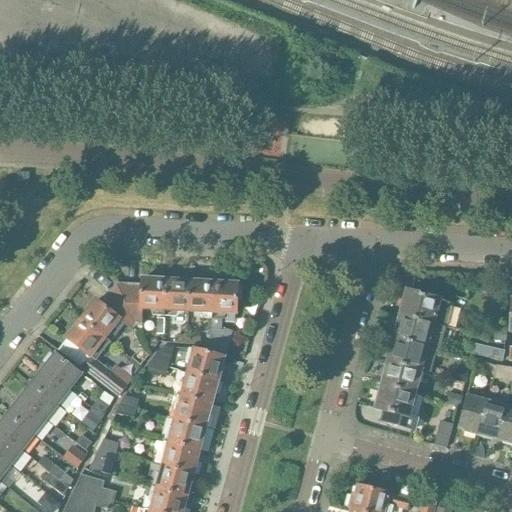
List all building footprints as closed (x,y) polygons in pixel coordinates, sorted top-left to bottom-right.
[(165,311),(167,281),(156,281),(156,280),(146,279),(146,280),(143,280),(142,288),(118,287),(135,326),(141,326),(141,310),(165,311)] [(165,311),(189,313),(190,283),(188,283),(188,282),(178,281),(178,282),(167,281),(165,311)] [(190,283),(189,313),(203,314),(203,319),(212,320),(214,284),(204,283),(204,282),(193,282),(193,283),(190,283)] [(212,320),(211,328),(210,337),(207,349),(226,354),(231,333),(222,331),(223,315),(237,315),(237,301),(241,301),(241,289),(238,288),(239,286),(235,285),(235,284),(225,284),(225,285),(214,284),(212,320)] [(400,316),(434,325),(446,329),(453,304),(442,301),(444,293),(443,291),(429,288),(419,285),(416,286),(414,294),(406,292),(406,294),(408,295),(405,308),(402,308),(400,316)] [(82,322),(106,341),(121,322),(132,330),(135,326),(118,287),(103,307),(97,302),(95,305),(94,305),(88,313),(88,314),(82,322)] [(394,340),(427,349),(440,352),(446,329),(434,325),(400,316),(400,317),(402,318),(399,332),(396,331),(394,340)] [(157,319),(156,335),(163,336),(164,320),(157,319)] [(112,345),(106,341),(82,322),(76,330),(75,330),(69,338),(70,338),(68,341),(88,357),(80,368),(93,378),(118,397),(127,386),(135,375),(118,362),(110,373),(92,359),(101,348),(106,352),(112,345)] [(506,342),(506,333),(493,332),(492,341),(506,342)] [(200,337),(184,337),(184,345),(199,346),(200,337)] [(388,362),(421,371),(431,374),(437,352),(439,352),(440,352),(427,349),(394,340),(394,341),(396,341),(393,354),(390,354),(388,362)] [(494,344),(493,360),(503,361),(505,345),(494,344)] [(193,351),(187,375),(219,383),(221,373),(221,372),(224,359),(193,351)] [(43,370),(70,392),(82,376),(55,355),(43,370)] [(171,359),(155,356),(148,364),(168,369),(171,359)] [(415,395),(421,371),(388,362),(388,364),(390,364),(387,378),(384,377),(382,386),(415,395)] [(496,368),(476,362),(473,374),(482,378),(484,373),(494,376),(496,368)] [(143,371),(165,378),(168,369),(148,364),(143,371)] [(453,368),(450,379),(466,383),(469,372),(453,368)] [(58,407),(70,392),(43,370),(31,386),(58,407)] [(187,375),(181,397),(212,406),(214,395),(215,396),(219,383),(187,375)] [(47,422),(58,407),(31,386),(20,401),(47,422)] [(415,395),(382,386),(381,387),(384,388),(380,401),(378,401),(375,410),(383,413),(380,424),(413,433),(417,420),(408,418),(415,395)] [(98,401),(92,408),(102,416),(108,409),(114,399),(104,393),(99,402),(98,401)] [(447,393),(445,403),(459,407),(462,397),(447,393)] [(487,402),(467,396),(458,430),(462,430),(463,434),(477,438),(487,402)] [(139,401),(124,397),(119,406),(136,411),(139,401)] [(181,397),(175,421),(206,430),(209,419),(208,418),(212,406),(181,397)] [(35,437),(47,422),(20,401),(8,416),(35,437)] [(506,407),(487,402),(477,438),(488,441),(491,439),(497,440),(506,407)] [(115,415),(134,419),(136,411),(119,406),(115,415)] [(511,408),(506,407),(497,440),(501,441),(502,444),(511,446),(511,408)] [(80,423),(92,432),(100,422),(88,413),(80,423)] [(0,433),(23,452),(35,437),(8,416),(0,425),(0,433)] [(175,421),(168,444),(199,452),(202,442),(203,442),(206,430),(175,421)] [(62,422),(56,428),(70,440),(76,433),(62,422)] [(435,447),(447,450),(453,424),(441,422),(435,447)] [(0,457),(11,467),(23,452),(0,433),(0,457)] [(119,444),(103,440),(99,450),(116,454),(119,444)] [(168,444),(162,467),(194,475),(197,464),(196,464),(199,452),(168,444)] [(72,447),(64,458),(77,469),(86,458),(72,447)] [(95,459),(113,463),(116,454),(99,450),(95,459)] [(0,481),(11,467),(0,457),(0,481)] [(44,457),(38,465),(50,474),(59,482),(65,474),(44,457)] [(162,467),(156,490),(187,498),(190,488),(194,475),(162,467)] [(50,474),(44,482),(63,497),(69,489),(59,482),(50,474)] [(116,493),(102,490),(104,482),(80,476),(72,491),(84,495),(113,503),(116,493)] [(352,510),(351,511),(389,511),(390,508),(404,511),(406,511),(409,503),(389,498),(389,496),(358,488),(355,499),(353,498),(349,510),(352,510)] [(156,490),(150,511),(184,511),(185,510),(183,510),(187,498),(156,490)] [(78,511),(84,495),(72,491),(62,511),(78,511)] [(47,495),(43,501),(43,507),(49,511),(54,511),(59,505),(47,495)] [(84,495),(78,511),(99,511),(95,511),(95,507),(111,511),(113,503),(84,495)]
